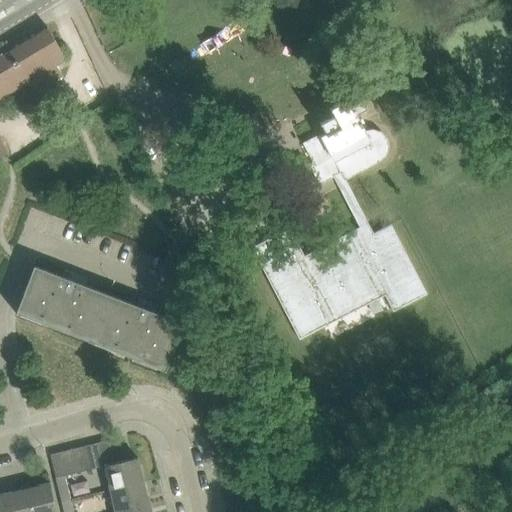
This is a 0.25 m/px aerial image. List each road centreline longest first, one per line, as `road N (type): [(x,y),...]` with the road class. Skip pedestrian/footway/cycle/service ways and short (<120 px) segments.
road 1 (residential): [(19,441),(139,406),(156,411),(171,423),(191,511)]
road 2 (residential): [(3,343),(6,307),(31,242),(161,292)]
